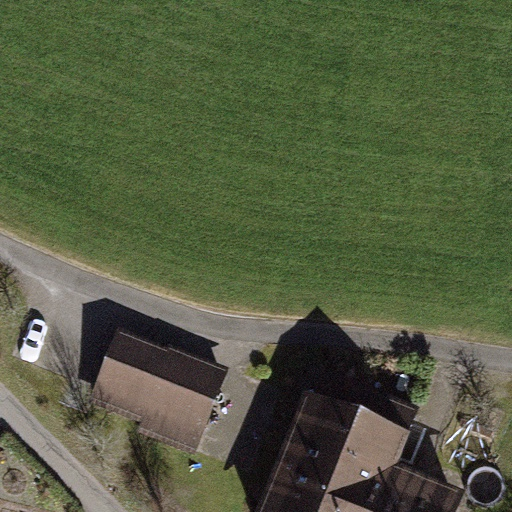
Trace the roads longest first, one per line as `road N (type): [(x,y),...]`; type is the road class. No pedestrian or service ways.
road 1 (track): [(0,243),(217,334),(511,364)]
road 2 (residential): [(0,403),(103,511)]
